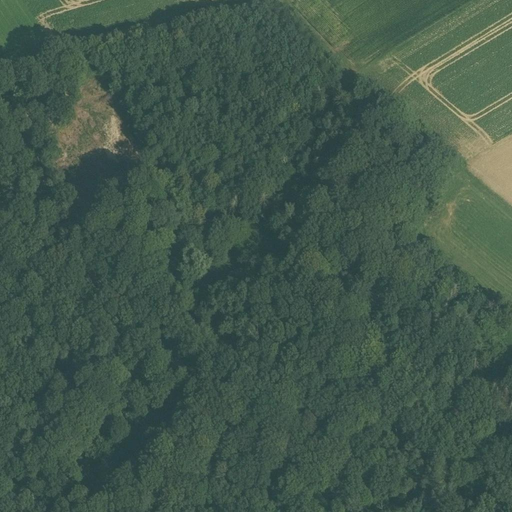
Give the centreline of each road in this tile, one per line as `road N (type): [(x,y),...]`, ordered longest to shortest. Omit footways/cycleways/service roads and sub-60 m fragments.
road 1 (track): [(0,80),(283,1),(452,164)]
road 2 (track): [(452,164),(402,228),(511,324)]
road 3 (track): [(0,380),(109,511)]
